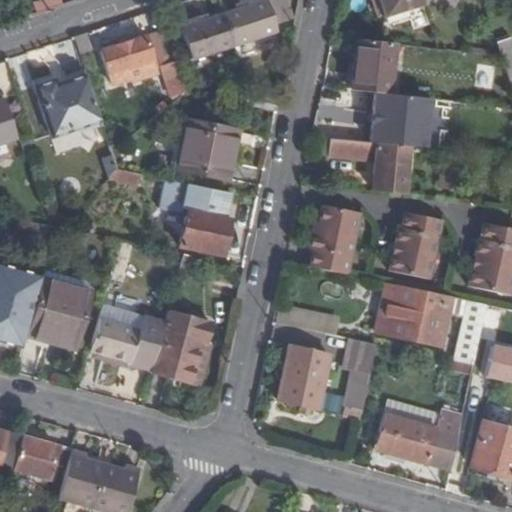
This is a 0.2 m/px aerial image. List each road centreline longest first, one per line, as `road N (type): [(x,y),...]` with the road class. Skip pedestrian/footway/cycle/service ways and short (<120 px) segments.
road 1 (residential): [(319,0),(220,454)]
road 2 (residential): [(220,454),(0,392)]
road 3 (residential): [(433,511),(220,454)]
road 4 (residential): [(0,39),(120,0)]
